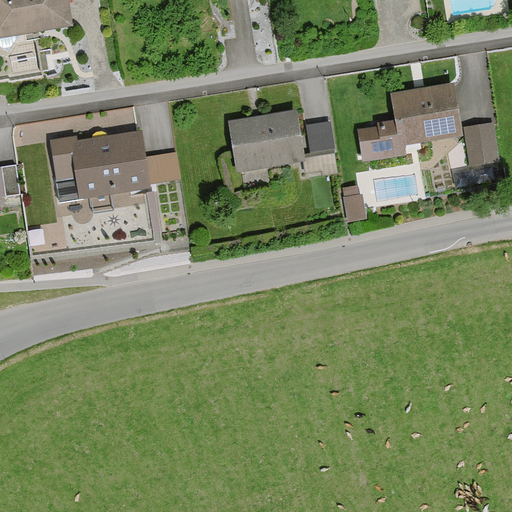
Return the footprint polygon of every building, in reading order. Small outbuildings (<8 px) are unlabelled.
[(0,0),(0,39),(64,30),(59,0),(0,0)] [(381,96),(385,125),(348,130),(352,163),(396,157),(395,149),(453,141),(445,88),(381,96)] [(296,165),(289,114),(221,123),(228,173),(296,165)] [(494,183),(487,125),(459,128),(464,170),(447,172),(449,188),(494,183)] [(71,146),(71,140),(42,144),(48,187),(65,185),(68,205),(139,195),(131,138),(71,146)] [(329,173),(327,156),(297,160),(300,177),(329,173)] [(175,184),(171,157),(140,162),(144,189),(175,184)] [(7,171),(0,171),(0,201),(11,200),(7,171)] [(355,223),(351,188),(336,190),(340,224),(355,223)]
